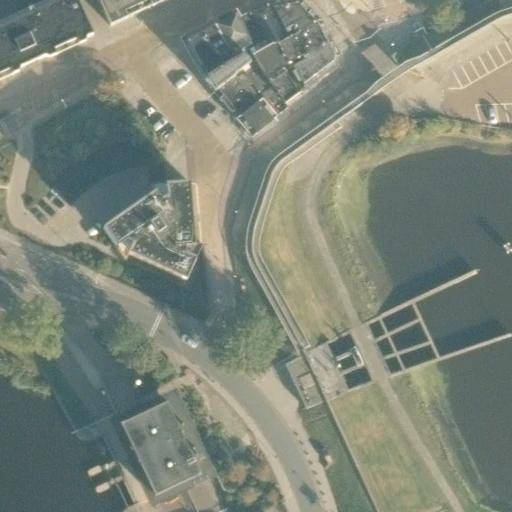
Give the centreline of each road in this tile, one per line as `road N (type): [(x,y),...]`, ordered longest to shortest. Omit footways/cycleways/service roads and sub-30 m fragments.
road 1 (tertiary): [(310,511),(281,442),(243,388),(153,327)]
road 2 (tertiary): [(153,327),(0,255)]
road 3 (residential): [(228,184),(130,51)]
road 4 (tertiary): [(0,292),(153,327)]
